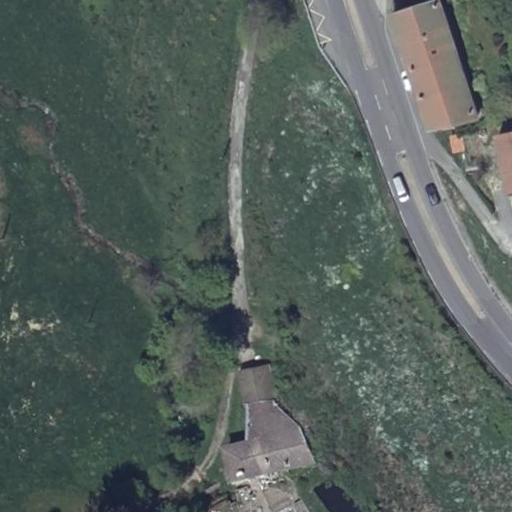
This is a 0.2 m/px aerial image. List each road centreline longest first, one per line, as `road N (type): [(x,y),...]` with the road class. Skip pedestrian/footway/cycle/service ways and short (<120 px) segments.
road 1 (track): [(123,511),(190,471),(237,336),(228,148),(258,0)]
road 2 (primary): [(348,0),(420,205),(476,305),(511,350)]
road 3 (unknown): [(386,113),(400,111),(511,241)]
